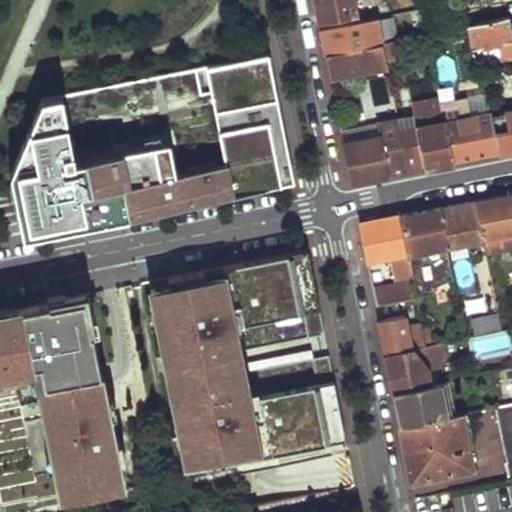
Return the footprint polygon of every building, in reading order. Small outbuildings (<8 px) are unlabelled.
[(315,0),(319,18),(320,22),(358,15),(354,0),(315,0)] [(468,24),(474,48),(496,42),(501,61),(511,59),(511,32),(509,16),(468,24)] [(321,30),(326,56),(383,43),(377,17),(321,30)] [(383,43),(386,62),(404,58),(403,55),(401,46),(400,40),(383,43)] [(496,42),(474,48),(479,67),(501,61),(496,42)] [(369,66),(370,72),(388,68),(386,62),(383,43),(326,56),(330,75),(369,66)] [(401,46),(403,55),(418,52),(416,44),(401,46)] [(294,181),(269,53),(256,56),(281,183),(294,181)] [(281,183),(256,56),(61,95),(63,103),(38,108),(11,171),(12,177),(20,176),(23,193),(16,195),(20,215),(27,214),(30,226),(158,200),(160,208),(219,196),(281,183)] [(433,62),(442,85),(458,79),(449,56),(433,62)] [(377,113),(393,112),(390,75),(374,76),(377,113)] [(416,127),(424,169),(438,166),(453,163),(444,120),(442,103),(438,94),(411,101),(414,116),(416,127)] [(61,95),(42,98),(38,108),(63,103),(61,95)] [(444,120),(453,163),(476,158),(500,153),(496,134),(489,111),(471,114),(468,96),(442,103),(444,120)] [(496,134),(500,153),(511,150),(511,110),(506,112),(509,131),(496,134)] [(414,116),(397,119),(400,131),(416,127),(414,116)] [(344,144),(352,184),(407,173),(400,131),(397,119),(341,129),(344,144)] [(400,131),(407,173),(424,169),(416,127),(400,131)] [(20,176),(12,177),(16,195),(23,193),(20,176)] [(484,238),(487,251),(511,246),(511,200),(510,192),(503,194),(487,197),(477,199),(484,238)] [(442,206),(449,245),(484,238),(477,199),(459,202),(442,206)] [(30,226),(23,228),(24,235),(84,223),(103,219),(160,208),(158,200),(30,226)] [(407,252),(414,295),(431,291),(431,288),(454,275),(449,245),(442,206),(421,210),(400,214),(407,252)] [(27,214),(20,215),(23,228),(30,226),(27,214)] [(360,222),(367,259),(391,255),(407,252),(400,214),(370,220),(360,222)] [(308,249),(149,281),(179,476),(346,442),(329,354),(321,356),(313,358),(239,373),(237,364),(235,351),(317,335),(324,333),(315,285),(308,249)] [(396,282),(373,286),(376,305),(401,301),(415,297),(414,295),(407,252),(391,255),(396,282)] [(0,504),(35,498),(35,500),(62,496),(124,483),(86,294),(57,300),(0,311),(0,504)] [(380,321),(386,353),(423,345),(420,325),(407,328),(405,316),(380,321)] [(487,319),(488,332),(501,329),(499,316),(487,319)] [(390,372),(393,389),(431,382),(429,370),(438,368),(435,354),(447,351),(445,341),(423,345),(386,353),(390,372)] [(440,380),(438,368),(429,370),(431,382),(440,380)] [(398,418),(400,424),(449,414),(442,379),(440,380),(431,382),(393,389),(398,418)] [(511,401),(491,405),(505,480),(511,478),(511,401)] [(404,446),(411,479),(476,465),(466,410),(449,414),(400,424),(404,446)]
